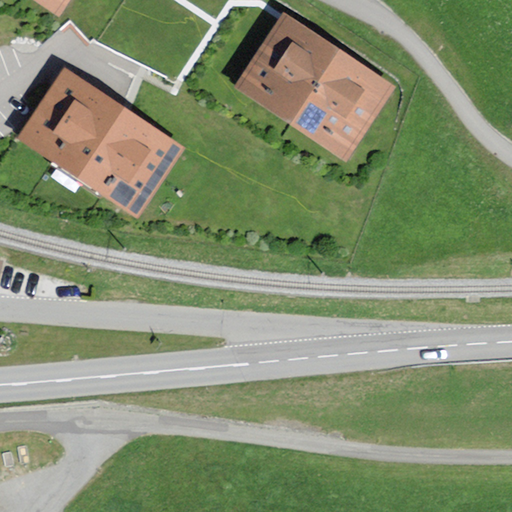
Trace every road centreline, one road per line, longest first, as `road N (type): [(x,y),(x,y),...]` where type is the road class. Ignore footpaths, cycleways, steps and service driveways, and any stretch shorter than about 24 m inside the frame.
road 1 (unclassified): [(511,457),(386,453),(107,416)]
road 2 (tertiary): [(355,352),(315,331),(0,310)]
road 3 (primary): [(355,352),(0,383)]
road 4 (residential): [(511,156),(404,34),(346,0)]
road 5 (primary): [(511,342),(355,352)]
road 6 (residential): [(0,93),(71,43),(128,68)]
